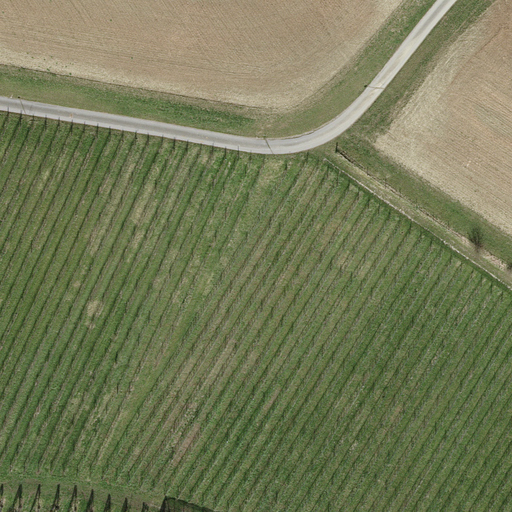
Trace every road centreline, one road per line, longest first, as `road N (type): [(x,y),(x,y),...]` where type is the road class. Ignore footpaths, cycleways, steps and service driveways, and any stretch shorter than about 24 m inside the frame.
road 1 (track): [(0,100),(261,149),(305,148),(344,128),(450,0)]
road 2 (track): [(0,486),(96,493),(184,511)]
